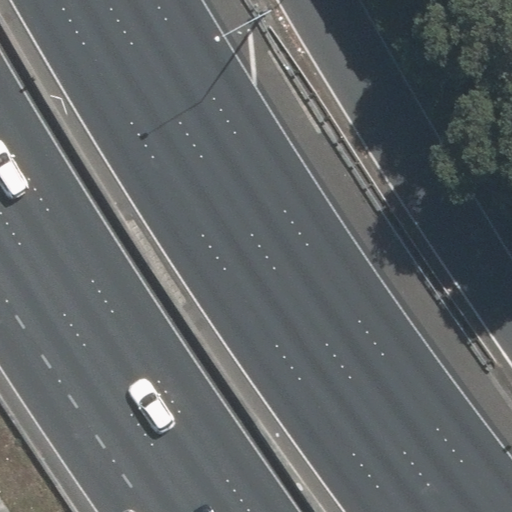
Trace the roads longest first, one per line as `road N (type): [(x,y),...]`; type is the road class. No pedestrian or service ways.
road 1 (motorway): [(63,0),(180,195),(402,511)]
road 2 (motorway): [(260,511),(0,118)]
road 3 (motorway): [(331,0),(511,297)]
